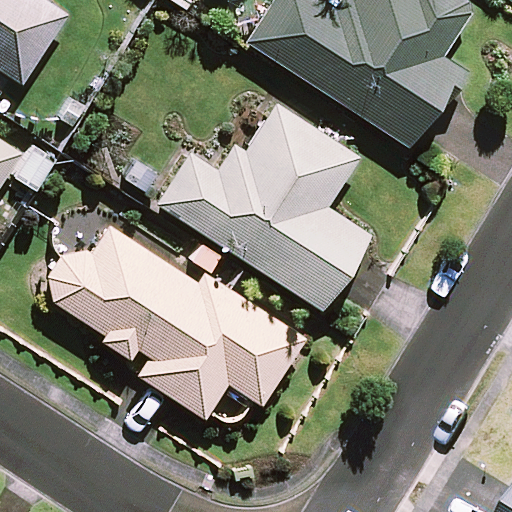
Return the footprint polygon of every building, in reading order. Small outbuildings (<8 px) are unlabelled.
[(0,0),(0,69),(16,80),(61,12),(42,0),(0,0)] [(458,0),(268,0),(244,38),(403,142),(451,68),(434,57),(468,6),(458,0)] [(352,154),(271,102),(240,151),(226,142),(211,166),(185,149),(152,200),(317,305),(363,232),(320,204),(352,154)] [(0,140),(0,175),(16,151),(0,140)] [(84,257),(71,249),(58,251),(43,277),(45,297),(96,328),(91,337),(124,357),(131,346),(141,352),(130,371),(201,414),(222,379),(257,401),(297,335),(202,277),(198,284),(103,226),(84,257)]
